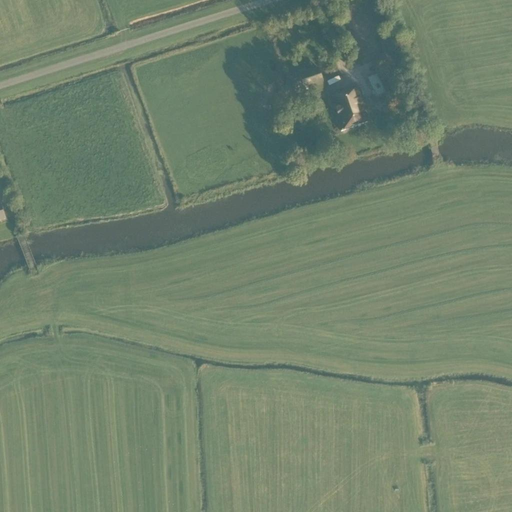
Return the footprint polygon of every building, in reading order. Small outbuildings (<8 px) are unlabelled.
[(394,32),(385,36),(391,52),(400,48),(394,32)] [(303,89),(304,91),(315,87),(317,93),(326,90),(318,69),(299,76),(300,77),(290,81),(294,92),(303,89)] [(377,96),(386,92),(377,73),(369,77),(377,96)] [(387,75),(382,77),(386,86),(391,83),(387,75)] [(366,114),(368,113),(359,87),(329,97),(341,132),(368,123),(366,114)]
